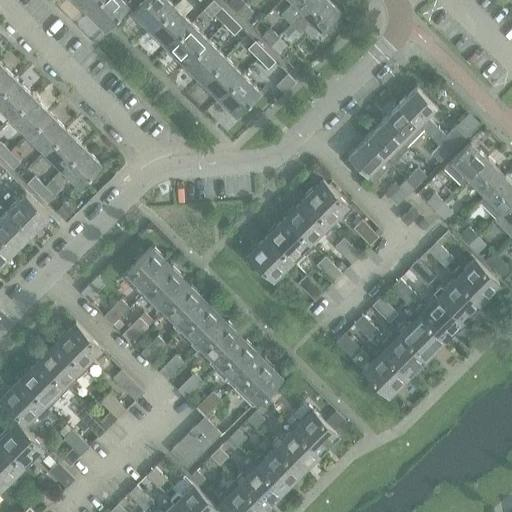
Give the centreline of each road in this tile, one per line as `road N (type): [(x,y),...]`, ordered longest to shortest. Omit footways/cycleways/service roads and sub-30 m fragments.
road 1 (residential): [(155,171),(249,167),(275,156),(402,27),(391,0)]
road 2 (residential): [(155,171),(131,134),(1,0)]
road 3 (residential): [(0,318),(155,171)]
